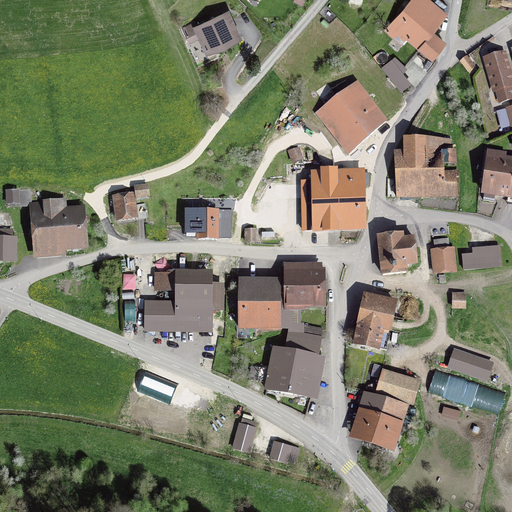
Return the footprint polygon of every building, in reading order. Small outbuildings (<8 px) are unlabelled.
[(303,0),(293,0),(291,4),(299,8),(303,0)] [(433,30),(447,13),(429,0),(406,0),(400,9),(402,11),(386,30),(394,36),(399,30),(430,55),(442,40),(433,30)] [(239,37),(227,11),(196,26),(194,23),(183,28),(189,41),(200,36),(207,52),(239,37)] [(498,91),(501,102),(511,99),(511,96),(509,87),(511,86),(511,84),(503,53),(486,58),(495,91),(498,91)] [(468,71),(474,66),(467,57),(461,62),(468,71)] [(411,85),(392,63),(381,72),(399,95),(411,85)] [(317,113),(349,155),(386,122),(357,84),(337,99),(331,90),(320,98),(326,106),(317,113)] [(396,188),(397,197),(457,196),(456,174),(443,175),(443,162),(442,151),(451,151),(450,131),(442,131),(443,124),(437,124),(436,139),(405,140),(405,153),(395,154),(396,185),(394,185),(394,188),(396,188)] [(289,151),(293,163),(302,160),(298,148),(289,151)] [(321,162),(322,173),(312,173),(313,181),(302,182),(303,232),(363,229),(362,214),(366,213),(367,211),(366,208),(362,207),(362,186),(369,186),(369,174),(361,174),(361,172),(335,172),(332,149),(316,152),(321,162)] [(453,151),(451,151),(442,151),(443,162),(454,161),(453,151)] [(505,153),(488,151),(482,193),(484,193),(483,200),(494,202),(495,194),(500,195),(505,159),(505,153)] [(500,195),(511,196),(511,160),(505,159),(500,195)] [(147,185),(137,187),(138,197),(149,196),(147,185)] [(8,199),(8,207),(18,206),(18,204),(17,204),(17,191),(8,192),(3,192),(3,199),(8,199)] [(115,198),(118,220),(135,217),(135,220),(146,218),(144,204),(134,205),(132,196),(115,198)] [(64,211),(63,201),(32,203),(35,251),(86,247),(84,223),(88,222),(88,218),(87,217),(83,217),(83,209),(64,211)] [(217,211),(186,210),(186,234),(198,234),(198,240),(217,240),(217,211)] [(246,243),(255,243),(255,230),(246,230),(246,243)] [(0,261),(11,261),(12,237),(0,237),(0,261)] [(416,263),(414,239),(395,240),(395,237),(382,239),(382,242),(379,242),(383,275),(406,273),(405,264),(416,263)] [(434,241),(435,248),(449,246),(448,239),(434,241)] [(432,251),(435,274),(455,272),(453,248),(432,251)] [(473,255),(462,256),(464,270),(501,267),(499,250),(473,252),(473,255)] [(281,295),(281,306),(322,306),(322,291),(325,291),(325,281),(322,281),(321,270),(286,271),(287,294),(281,295)] [(212,311),(220,311),(220,285),(210,284),(210,275),(157,274),(157,287),(171,287),(171,292),(176,292),(176,304),(145,304),(145,330),(212,331),(212,311)] [(281,306),(281,295),(281,281),(241,281),(239,294),(239,328),(281,328),(281,306)] [(454,308),(465,308),(465,294),(454,294),(454,308)] [(366,296),(355,344),(387,350),(391,330),(401,332),(403,321),(403,319),(392,317),(394,307),(377,303),(378,299),(366,296)] [(321,329),(304,326),(302,334),(320,337),(321,329)] [(259,369),(257,379),(257,381),(268,383),(266,390),(310,398),(321,337),(320,337),(302,334),(289,332),(286,350),(275,348),(270,370),(259,368),(259,369)] [(454,351),(449,368),(487,381),(493,364),(454,351)] [(257,379),(259,369),(252,367),(250,378),(257,379)] [(419,383),(383,372),(377,393),(414,404),(419,383)] [(391,450),(407,406),(366,394),(353,437),(391,450)] [(255,428),(240,424),(234,449),(248,453),(255,428)] [(271,459),(285,463),(290,447),(275,443),(271,459)]
